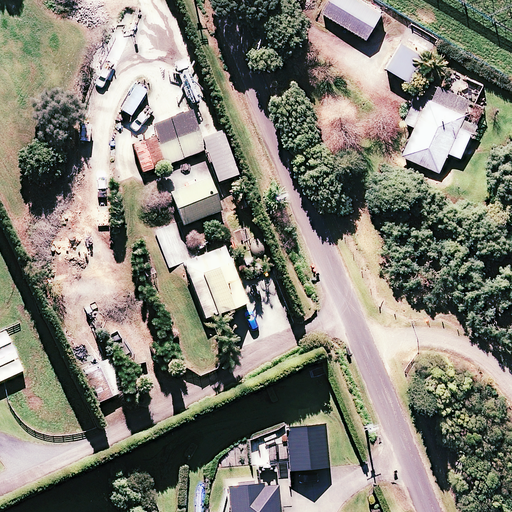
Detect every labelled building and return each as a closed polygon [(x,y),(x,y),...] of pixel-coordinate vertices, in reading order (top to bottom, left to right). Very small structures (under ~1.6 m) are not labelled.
[(379,11),(359,0),(328,0),(322,13),(364,37),(379,11)] [(421,55),(400,42),(386,66),(407,79),(421,55)] [(470,99),(437,85),(431,100),(415,93),(403,122),(415,126),(402,156),(439,172),(447,152),(460,157),(470,133),(458,128),(470,99)] [(197,150),(185,111),(150,122),(162,161),(197,150)] [(232,174),(216,130),(199,136),(215,180),(232,174)] [(143,139),(131,144),(139,166),(151,162),(143,139)] [(216,209),(204,177),(168,191),(179,222),(216,209)] [(186,255),(175,225),(155,233),(167,263),(186,255)] [(243,300),(222,247),(182,263),(203,316),(243,300)] [(327,466),(322,423),(281,428),(287,471),(327,466)] [(276,464),(271,434),(246,438),(250,468),(276,464)] [(279,511),(277,484),(226,489),(227,511),(279,511)]
